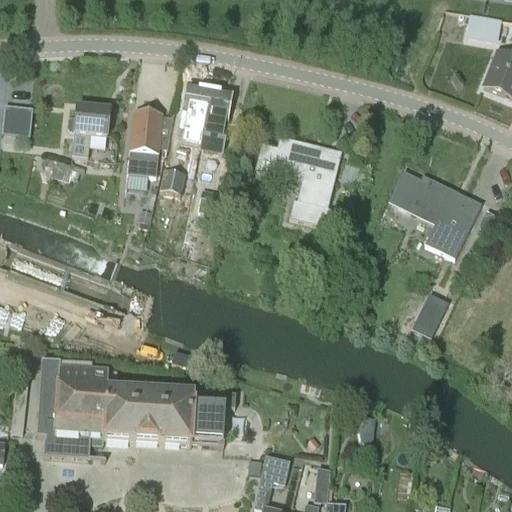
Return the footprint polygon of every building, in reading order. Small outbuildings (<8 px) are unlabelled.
[(470,20),(466,43),(494,48),(498,25),(470,20)] [(511,64),(495,58),(482,92),(511,104),(511,64)] [(181,120),(191,122),(188,136),(184,135),(181,151),(198,154),(204,123),(209,93),(187,89),(181,120)] [(231,97),(209,93),(204,123),(198,154),(222,159),(227,126),(226,126),(231,97)] [(75,111),(74,125),(71,125),(67,126),(67,134),(69,137),(73,137),(70,162),(86,164),(89,141),(106,142),(108,115),(75,111)] [(3,112),(1,133),(7,133),(21,135),(30,130),(31,114),(3,112)] [(161,121),(133,118),(126,180),(154,183),(161,121)] [(302,181),(296,208),(292,207),(288,225),(325,234),(329,216),(326,216),(340,158),(278,143),(275,154),(260,150),(254,176),(270,180),(272,174),(302,181)] [(82,178),(83,171),(73,169),(71,175),(82,178)] [(183,180),(163,176),(159,196),(180,200),(183,180)] [(479,210),(422,182),(408,211),(436,225),(424,250),(453,264),(479,210)] [(221,222),(225,202),(201,196),(196,217),(221,222)] [(134,251),(157,257),(161,241),(138,235),(134,251)] [(422,327),(428,313),(414,307),(408,320),(422,327)] [(30,359),(18,357),(9,439),(21,440),(30,359)] [(92,369),(41,365),(41,377),(43,377),(42,390),(39,390),(39,392),(42,392),(41,405),(39,405),(39,407),(41,407),(40,420),(38,420),(38,421),(40,422),(39,435),(37,435),(36,441),(45,441),(45,446),(44,445),(43,461),(50,462),(50,460),(86,462),(87,451),(102,451),(102,445),(191,451),(191,445),(217,447),(217,452),(223,453),(224,446),(222,447),(224,414),(233,415),(234,399),(195,396),(195,398),(116,393),(118,377),(91,375),(92,369)] [(496,393),(506,380),(496,372),(486,385),(496,393)] [(266,461),(253,511),(267,511),(273,488),(284,490),(290,467),(266,461)] [(312,506),(326,508),(326,498),(328,477),(316,474),(312,506)] [(496,503),(506,506),(508,498),(498,496),(496,503)]
